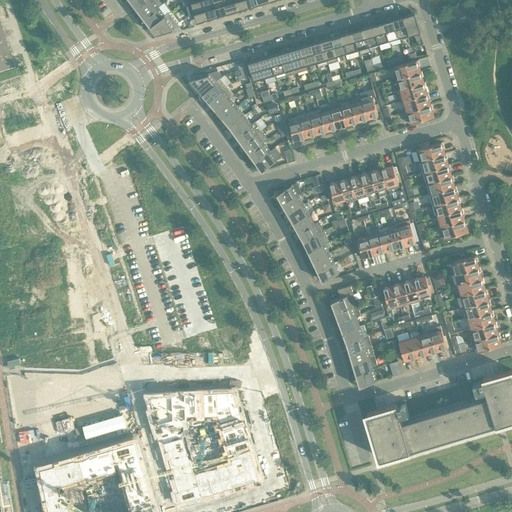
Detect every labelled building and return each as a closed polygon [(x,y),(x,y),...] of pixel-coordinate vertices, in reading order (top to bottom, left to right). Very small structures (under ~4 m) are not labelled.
[(131,0),(138,9),(148,0),(131,0)] [(159,0),(148,0),(138,9),(144,17),(158,6),(162,3),(159,0)] [(190,0),(197,21),(208,18),(202,0),(190,0)] [(218,15),(213,0),(202,0),(208,18),(218,15)] [(213,0),(218,15),(228,12),(224,0),(213,0)] [(239,9),(236,0),(224,0),(228,12),(239,9)] [(236,0),(239,9),(249,6),(247,0),(236,0)] [(144,17),(151,26),(165,15),(158,6),(144,17)] [(11,7),(0,9),(0,79),(3,79),(42,67),(36,46),(0,56),(0,32),(17,27),(11,7)] [(165,15),(151,26),(156,33),(160,30),(162,32),(174,28),(175,28),(180,26),(169,12),(165,15)] [(415,12),(404,15),(405,16),(410,34),(414,32),(419,45),(424,43),(415,12)] [(405,16),(404,15),(400,16),(394,18),(399,37),(410,34),(405,16)] [(399,37),(394,18),(383,21),(389,40),(399,37)] [(373,24),(379,43),(389,40),(383,21),(373,24)] [(379,43),(373,24),(363,27),(368,46),(379,43)] [(352,30),(358,49),(368,46),(363,27),(352,30)] [(358,49),(352,30),(342,34),(347,52),(358,49)] [(331,37),(337,55),(347,52),(342,34),(331,37)] [(337,55),(331,37),(321,40),(327,58),(328,63),(338,60),(337,55)] [(321,40),(311,43),(316,61),(318,66),(328,63),(327,58),(321,40)] [(316,61),(311,43),(300,46),(306,65),(316,61)] [(307,69),(306,65),(300,46),(290,49),(297,72),(307,69)] [(297,72),(290,49),(280,52),(287,75),(297,72)] [(275,74),(276,78),(287,75),(280,52),(269,55),(275,74)] [(275,74),(269,55),(259,58),(265,77),(275,74)] [(248,61),(254,80),(265,77),(259,58),(248,61)] [(417,59),(395,66),(398,77),(420,71),(417,59)] [(249,77),(246,67),(240,69),(243,78),(249,77)] [(420,71),(398,77),(402,88),(423,82),(420,71)] [(194,83),(202,92),(216,81),(209,72),(196,76),(190,78),(194,83)] [(369,74),(371,82),(377,80),(375,72),(369,74)] [(202,92),(209,101),(227,86),(231,82),(229,78),(230,77),(227,73),(224,74),(220,78),(216,81),(202,92)] [(401,100),(427,93),(423,82),(402,88),(405,99),(401,100)] [(230,97),(234,94),(227,86),(209,101),(216,109),(230,97)] [(382,86),(376,87),(378,95),(384,93),(382,86)] [(381,103),(386,101),(384,93),(378,95),(381,103)] [(427,93),(401,100),(405,111),(430,104),(427,93)] [(350,99),(357,121),(367,118),(361,96),(350,99)] [(362,99),(361,96),(367,118),(378,115),(373,96),(362,99)] [(216,109),(223,117),(237,106),(230,97),(216,109)] [(357,121),(350,99),(340,102),(346,124),(357,121)] [(331,109),(336,127),(346,124),(340,102),(339,102),(340,106),(331,109)] [(319,107),(319,108),(320,112),(326,130),(336,127),(331,109),(329,104),(319,107)] [(408,123),(433,115),(430,104),(405,111),(408,123)] [(223,117),(230,125),(244,114),(237,106),(223,117)] [(388,107),(383,109),(385,117),(391,115),(388,107)] [(309,112),(315,133),(326,130),(319,108),(309,112)] [(315,133),(309,112),(299,115),(305,136),(315,133)] [(251,124),(244,114),(230,125),(236,134),(251,124)] [(288,118),(294,140),(305,136),(299,115),(288,118)] [(387,125),(393,123),(391,115),(385,117),(387,125)] [(276,122),(279,132),(281,131),(285,130),(282,120),(276,122)] [(255,121),(251,124),(236,134),(243,143),(261,130),(255,121)] [(268,138),(261,130),(243,143),(249,152),(264,141),(268,138)] [(255,161),(270,150),(264,141),(249,152),(255,161)] [(429,141),(418,144),(419,148),(416,149),(420,160),(423,159),(444,153),(441,142),(430,145),(429,141)] [(0,308),(0,310),(1,313),(1,314),(3,326),(4,332),(5,341),(6,348),(7,352),(7,356),(8,355),(18,354),(19,356),(31,356),(32,356),(32,358),(52,359),(57,359),(57,357),(81,358),(78,337),(77,333),(75,314),(74,311),(73,303),(72,301),(72,296),(71,291),(70,286),(69,281),(68,276),(68,270),(67,265),(66,261),(64,246),(63,240),(62,234),(61,228),(60,223),(59,218),(58,213),(58,207),(57,202),(56,197),(55,192),(54,187),(53,181),(53,176),(52,171),(51,167),(51,165),(50,160),(49,155),(47,143),(46,143),(45,143),(37,144),(36,144),(36,145),(37,146),(34,146),(29,147),(26,148),(23,148),(18,149),(16,149),(6,151),(0,151),(0,308)] [(284,150),(287,161),(293,160),(289,149),(284,150)] [(262,170),(277,159),(270,150),(255,161),(262,170)] [(115,153),(76,159),(83,200),(143,190),(115,153)] [(423,171),(448,164),(444,153),(423,159),(426,170),(423,171)] [(393,164),(382,168),(387,186),(388,190),(388,189),(399,186),(398,182),(401,181),(396,165),(393,166),(393,164)] [(448,164),(423,171),(426,182),(451,175),(448,164)] [(387,186),(382,168),(372,171),(377,189),(387,186)] [(368,195),(367,192),(377,189),(372,171),(361,174),(368,196),(368,195)] [(351,177),(357,199),(368,196),(361,174),(351,177)] [(429,193),(454,186),(451,175),(426,182),(429,193)] [(315,186),(321,184),(320,177),(313,179),(315,186)] [(340,180),(347,202),(357,199),(351,177),(340,180)] [(335,201),(345,198),(346,202),(347,202),(340,180),(330,183),(335,201)] [(293,184),(277,193),(283,203),(298,194),(293,184)] [(454,186),(429,193),(432,204),(457,197),(454,186)] [(131,204),(126,208),(136,222),(137,223),(140,226),(144,223),(146,222),(151,218),(159,212),(145,193),(144,194),(138,198),(131,204)] [(283,203),(288,212),(304,204),(298,194),(283,203)] [(436,215),(461,208),(457,197),(432,204),(436,215)] [(101,203),(84,206),(87,228),(106,225),(109,225),(111,225),(110,218),(108,203),(108,202),(101,203)] [(288,212),(293,222),(309,213),(304,204),(288,212)] [(436,215),(439,226),(464,219),(461,208),(436,215)] [(146,222),(144,223),(146,226),(148,228),(149,230),(154,227),(165,220),(159,212),(151,218),(146,222)] [(309,213),(293,222),(298,231),(314,222),(309,213)] [(345,218),(343,219),(343,218),(338,220),(339,224),(340,227),(347,225),(345,218)] [(409,219),(399,222),(398,223),(405,244),(416,241),(409,219)] [(457,233),(467,230),(464,219),(439,226),(439,227),(443,226),(447,240),(458,237),(457,233)] [(154,227),(149,230),(153,236),(154,237),(159,234),(170,227),(165,220),(154,227)] [(324,230),(318,220),(314,222),(298,231),(304,241),(320,232),(324,230)] [(422,222),(417,224),(419,232),(425,230),(422,222)] [(388,226),(394,247),(405,244),(398,223),(388,226)] [(106,225),(87,228),(89,237),(107,234),(106,225)] [(379,232),(378,229),(377,229),(384,250),(394,247),(388,226),(387,226),(388,229),(379,232)] [(159,234),(154,237),(159,243),(159,244),(160,243),(175,234),(172,229),(170,227),(159,234)] [(367,232),(373,254),(384,250),(377,229),(367,232)] [(324,230),(320,232),(304,241),(309,251),(325,243),(329,241),(324,230)] [(421,240),(427,238),(425,230),(419,232),(421,240)] [(357,238),(363,257),(373,254),(367,232),(368,235),(357,238)] [(107,234),(89,237),(90,245),(109,242),(107,234)] [(160,243),(159,244),(164,250),(166,249),(179,241),(178,239),(175,234),(160,243)] [(166,249),(164,250),(169,257),(182,249),(184,248),(179,241),(166,249)] [(109,242),(90,245),(91,253),(109,250),(109,249),(110,249),(109,242)] [(309,251),(313,260),(329,252),(325,243),(309,251)] [(182,249),(169,257),(173,264),(184,258),(189,255),(184,248),(182,249)] [(109,250),(91,253),(93,261),(111,258),(109,250)] [(313,260),(318,270),(334,262),(329,252),(313,260)] [(184,258),(173,264),(178,272),(187,266),(193,262),(189,255),(184,258)] [(475,255),(453,261),(457,273),(478,266),(475,255)] [(111,258),(93,261),(94,270),(112,267),(111,258)] [(187,266),(178,272),(182,279),(190,274),(197,269),(198,269),(197,268),(193,262),(187,266)] [(323,280),(339,273),(334,262),(318,270),(323,280)] [(456,284),(456,285),(481,277),(478,266),(457,273),(460,283),(456,284)] [(112,267),(94,270),(95,278),(113,275),(112,267)] [(190,274),(182,279),(183,281),(186,287),(193,282),(200,278),(202,277),(199,272),(198,269),(197,269),(190,274)] [(437,270),(431,272),(433,280),(439,278),(437,270)] [(113,275),(95,278),(96,286),(115,283),(114,276),(113,276),(113,275)] [(428,283),(426,275),(415,278),(421,300),(422,300),(421,296),(431,293),(434,292),(431,283),(428,283)] [(193,282),(186,287),(189,294),(195,290),(203,286),(206,284),(202,277),(200,278),(193,282)] [(456,285),(460,296),(485,288),(481,277),(456,285)] [(404,281),(411,303),(421,300),(415,278),(404,281)] [(436,288),(441,286),(439,278),(433,280),(436,288)] [(394,284),(400,306),(411,303),(404,281),(394,284)] [(115,283),(96,286),(98,294),(116,291),(115,283)] [(379,295),(375,283),(366,286),(369,292),(369,294),(371,298),(379,295)] [(195,290),(189,294),(193,302),(198,299),(206,294),(209,292),(206,284),(203,286),(195,290)] [(383,287),(389,309),(400,306),(394,284),(383,287)] [(340,297),(331,300),(335,311),(352,305),(357,303),(350,285),(337,289),(340,297)] [(488,299),(485,288),(460,296),(463,307),(488,299)] [(116,291),(98,294),(99,303),(118,300),(116,291)] [(447,299),(444,291),(435,294),(437,302),(447,299)] [(198,299),(193,302),(197,309),(201,307),(208,302),(213,299),(209,292),(206,294),(198,299)] [(382,306),(379,296),(373,297),(376,307),(382,306)] [(201,307),(197,309),(201,317),(202,316),(204,315),(211,311),(218,308),(213,299),(208,302),(201,307)] [(448,305),(447,299),(437,302),(439,308),(448,305)] [(463,307),(466,318),(491,310),(488,299),(463,307)] [(118,300),(99,303),(100,311),(119,308),(118,300)] [(361,313),(357,303),(352,305),(335,311),(339,321),(356,315),(361,313)] [(125,313),(101,317),(108,360),(182,363),(194,363),(244,364),(218,308),(211,311),(204,315),(202,316),(210,335),(210,340),(195,339),(194,345),(183,345),(183,339),(137,338),(137,334),(128,334),(125,313)] [(383,309),(370,313),(372,320),(385,316),(383,309)] [(466,318),(469,328),(494,321),(491,310),(466,318)] [(450,314),(444,316),(446,323),(452,322),(450,314)] [(356,315),(339,321),(343,332),(360,325),(356,315)] [(384,329),(391,327),(388,316),(380,318),(384,329)] [(473,328),(476,338),(498,332),(494,321),(469,328),(469,329),(473,328)] [(449,331),(455,329),(452,322),(446,323),(449,331)] [(347,342),(364,336),(368,334),(364,323),(360,325),(343,332),(347,342)] [(391,327),(384,329),(387,338),(393,336),(391,327)] [(447,347),(442,329),(431,332),(436,350),(447,347)] [(436,350),(431,332),(420,335),(426,353),(436,350)] [(476,338),(479,350),(501,343),(498,332),(476,338)] [(364,336),(347,342),(350,352),(372,346),(368,334),(364,336)] [(426,353),(420,335),(410,338),(415,356),(426,353)] [(399,341),(404,360),(415,356),(410,338),(399,341)] [(392,340),(386,341),(389,351),(391,351),(395,350),(392,340)] [(372,346),(350,352),(353,362),(375,356),(372,346)] [(375,356),(353,362),(356,373),(373,368),(378,366),(375,356)] [(365,384),(377,380),(373,368),(356,373),(359,383),(364,381),(365,384)] [(410,451),(411,451),(497,425),(498,425),(497,422),(499,421),(500,421),(504,420),(507,419),(511,417),(511,369),(503,372),(502,372),(498,374),(494,375),(493,375),(483,378),(482,376),(473,379),(473,381),(478,396),(411,415),(407,401),(406,398),(396,401),(397,403),(387,406),(386,407),(382,408),(378,409),(377,409),(367,412),(380,457),(399,451),(402,450),(406,449),(407,449),(409,448),(410,451)] [(190,392),(179,392),(168,393),(166,393),(162,393),(149,394),(150,397),(158,422),(163,441),(164,442),(160,443),(161,446),(175,495),(178,495),(179,494),(181,501),(185,500),(186,505),(197,502),(200,501),(204,500),(224,494),(222,489),(248,481),(250,486),(258,483),(257,479),(260,478),(257,469),(261,468),(244,409),(240,410),(233,386),(204,387),(201,387),(201,391),(200,391),(190,392)] [(147,462),(140,438),(139,436),(138,436),(43,465),(41,465),(41,469),(50,511),(157,511),(143,463),(147,462)]
